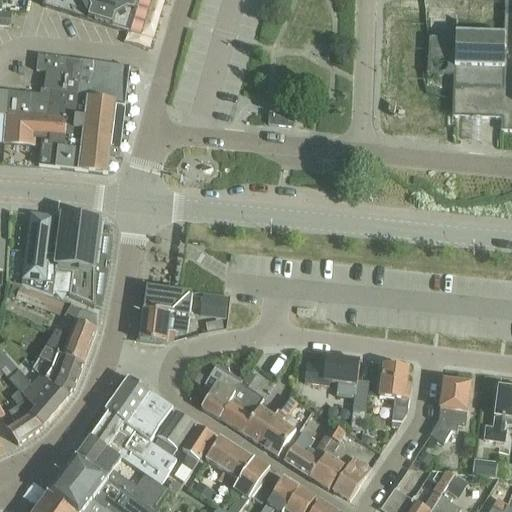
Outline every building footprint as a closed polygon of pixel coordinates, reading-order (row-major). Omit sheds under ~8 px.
[(46,0),(44,9),(130,36),(130,34),(140,37),(148,13),(151,0),(46,0)] [(430,40),(428,78),(455,78),(454,120),(465,120),(501,121),(500,134),(511,134),(511,5),(505,5),(504,37),(468,35),(456,35),(456,41),(430,40)] [(12,15),(0,14),(0,28),(11,29),(12,15)] [(4,147),(32,149),(33,139),(60,141),(61,124),(59,124),(60,121),(70,122),(68,147),(57,146),(57,151),(40,149),(39,169),(107,177),(109,158),(115,159),(116,151),(110,151),(116,108),(125,109),(129,70),(82,64),(45,59),(45,60),(38,59),(36,74),(47,75),(44,98),(30,96),(29,97),(9,95),(0,94),(0,118),(6,119),(4,147)] [(267,131),(292,134),(293,122),(268,120),(267,131)] [(69,300),(94,311),(95,273),(95,271),(99,272),(100,263),(96,263),(101,224),(62,219),(61,222),(54,221),(54,220),(31,217),(22,287),(52,299),(55,275),(72,277),(69,300)] [(168,251),(167,268),(183,269),(184,252),(168,251)] [(147,279),(164,281),(166,264),(149,262),(147,279)] [(8,300),(59,319),(64,306),(13,287),(8,300)] [(140,344),(166,347),(173,345),(175,334),(187,336),(192,296),(147,290),(140,344)] [(204,298),(201,319),(226,322),(229,301),(204,298)] [(52,356),(84,367),(96,333),(96,319),(82,311),(71,307),(62,324),(45,350),(44,352),(52,356)] [(55,369),(46,382),(68,400),(75,391),(84,367),(52,356),(44,352),(39,361),(55,369)] [(354,402),(353,410),(366,412),(369,386),(357,384),(360,365),(326,360),(325,370),(307,367),(304,386),(329,390),(329,385),(338,386),(336,399),(354,402)] [(7,362),(0,368),(0,373),(3,377),(3,376),(19,394),(18,394),(36,414),(31,421),(43,430),(67,401),(68,400),(46,382),(42,379),(33,390),(20,375),(19,376),(7,362)] [(384,368),(379,400),(395,402),(392,425),(402,426),(406,419),(407,419),(411,389),(407,388),(409,371),(384,368)] [(220,422),(219,422),(241,388),(240,387),(242,385),(216,369),(203,391),(211,395),(201,411),(219,423),(220,422)] [(120,381),(83,433),(92,440),(92,439),(162,487),(176,463),(171,460),(154,449),(150,446),(158,433),(173,412),(152,398),(132,383),(131,384),(120,381)] [(444,384),(439,425),(429,439),(443,448),(451,435),(457,436),(457,430),(465,431),(471,387),(444,384)] [(241,388),(219,422),(220,422),(242,436),(259,410),(264,403),(241,388)] [(511,392),(499,391),(494,432),(486,431),(485,443),(504,445),(507,427),(511,428),(511,392)] [(36,414),(18,394),(11,400),(18,409),(9,415),(17,427),(8,432),(18,447),(43,430),(31,421),(36,414)] [(290,402),(280,417),(281,418),(285,420),(287,422),(297,407),(290,402)] [(242,436),(260,449),(281,418),(280,417),(277,415),(274,419),(259,410),(242,436)] [(366,412),(353,410),(350,432),(363,433),(366,412)] [(158,441),(154,449),(171,460),(176,453),(194,428),(176,415),(158,441)] [(281,418),(260,449),(278,460),(296,434),(282,425),(285,420),(281,418)] [(284,465),(309,481),(339,432),(332,428),(315,455),(309,451),(314,443),(303,436),(284,465)] [(181,467),(192,474),(214,441),(197,430),(182,453),(188,457),(181,467)] [(339,432),(309,481),(328,494),(344,470),(335,464),(337,459),(333,457),(339,447),(345,436),(339,432)] [(167,493),(161,489),(162,487),(92,439),(92,440),(76,461),(108,483),(150,511),(158,511),(168,494),(167,493)] [(218,484),(232,493),(253,461),(219,440),(206,462),(224,474),(218,484)] [(498,477),(498,459),(483,459),(484,477),(498,477)] [(371,472),(353,460),(350,468),(333,494),(349,505),(371,472)] [(150,511),(76,461),(63,479),(82,491),(80,495),(92,504),(93,503),(105,511),(150,511)] [(253,461),(232,493),(242,499),(240,502),(238,501),(230,511),(241,511),(248,503),(249,504),(251,500),(261,507),(275,487),(264,480),(269,472),(253,462),(254,462),(253,461)] [(511,469),(502,468),(501,479),(511,480),(511,469)] [(415,505),(410,511),(432,511),(443,496),(455,477),(446,476),(438,475),(433,483),(438,487),(423,510),(415,505)] [(449,490),(458,498),(471,482),(462,475),(449,490)] [(63,479),(50,497),(71,511),(105,511),(93,503),(92,504),(80,495),(82,491),(63,479)] [(274,511),(285,511),(299,491),(283,481),(263,511),(274,511)] [(167,493),(168,494),(175,499),(182,489),(173,483),(167,493)] [(199,485),(193,494),(208,503),(214,494),(199,485)] [(299,491),(285,511),(308,511),(315,502),(299,491)] [(381,511),(404,511),(410,503),(395,492),(381,511)] [(443,496),(432,511),(458,511),(449,506),(452,501),(443,496)] [(71,511),(50,497),(49,499),(48,498),(38,511),(33,511),(30,510),(29,511),(71,511)]
